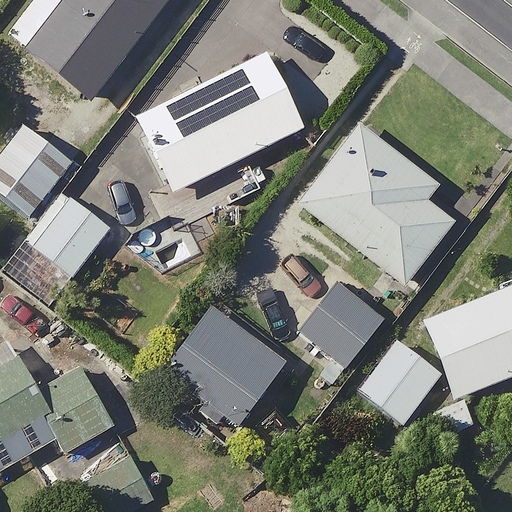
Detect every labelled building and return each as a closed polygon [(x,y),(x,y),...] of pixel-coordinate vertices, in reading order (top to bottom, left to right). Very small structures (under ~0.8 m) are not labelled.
[(186,0),(72,0),(29,53),(96,109),(186,0)] [(302,136),(263,60),(141,121),(180,198),(302,136)] [(440,189),(359,126),(298,206),(407,291),(457,227),(429,205),(440,189)] [(83,171),(30,132),(0,173),(0,198),(41,228),(83,171)] [(118,241),(78,204),(37,248),(76,285),(118,241)] [(382,323),(339,288),(301,335),(316,348),(303,364),(331,387),(382,323)] [(511,380),(511,291),(427,324),(457,401),(511,380)] [(291,366),(220,314),(171,380),(242,432),(291,366)] [(441,377),(399,342),(358,391),(399,426),(441,377)] [(52,393),(27,350),(0,365),(0,454),(51,425),(69,456),(119,428),(87,373),(52,393)]
